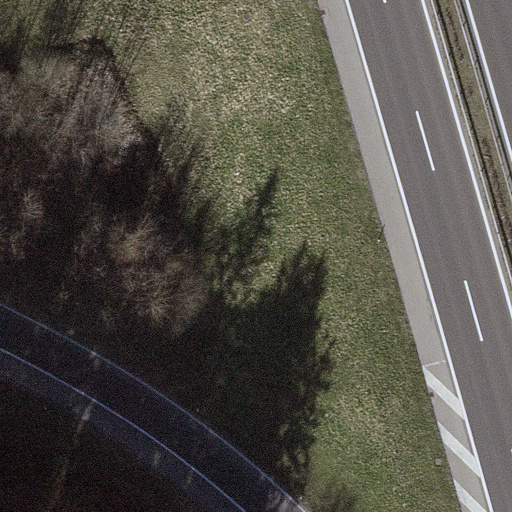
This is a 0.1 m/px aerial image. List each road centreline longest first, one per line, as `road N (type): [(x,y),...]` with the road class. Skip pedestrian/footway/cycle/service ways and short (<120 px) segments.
road 1 (motorway): [(383,0),(511,446)]
road 2 (motorway): [(0,332),(140,413),(266,511)]
